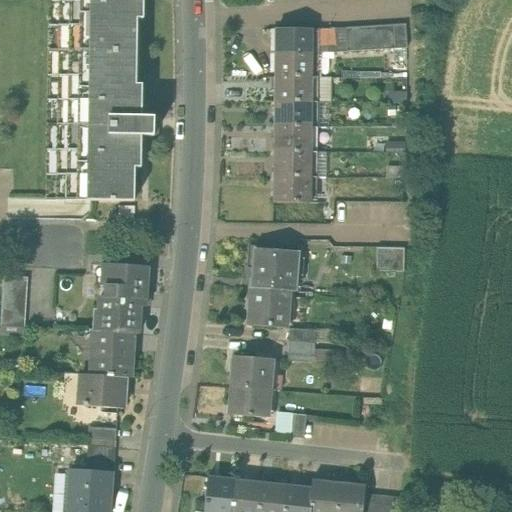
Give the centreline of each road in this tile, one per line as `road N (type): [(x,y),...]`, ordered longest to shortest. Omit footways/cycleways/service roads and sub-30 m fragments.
road 1 (residential): [(163,438),(399,462)]
road 2 (residential): [(163,438),(195,230)]
road 3 (residential): [(195,230),(199,22)]
road 4 (residential): [(199,22),(385,10)]
road 5 (residential): [(195,230),(380,232)]
